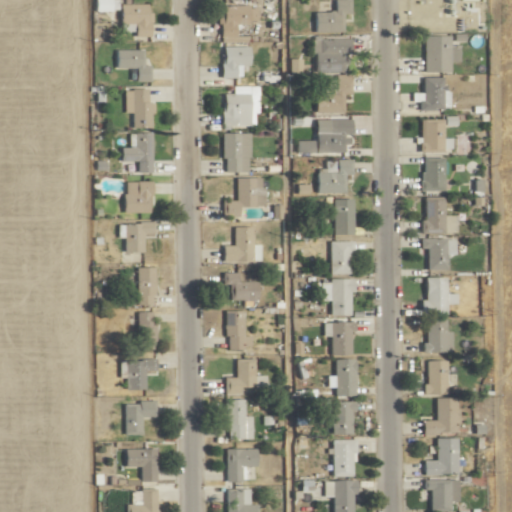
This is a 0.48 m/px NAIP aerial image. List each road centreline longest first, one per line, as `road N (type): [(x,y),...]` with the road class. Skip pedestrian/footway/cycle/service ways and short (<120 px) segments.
road 1 (residential): [(189,511),(185,0)]
road 2 (residential): [(386,511),(382,0)]
